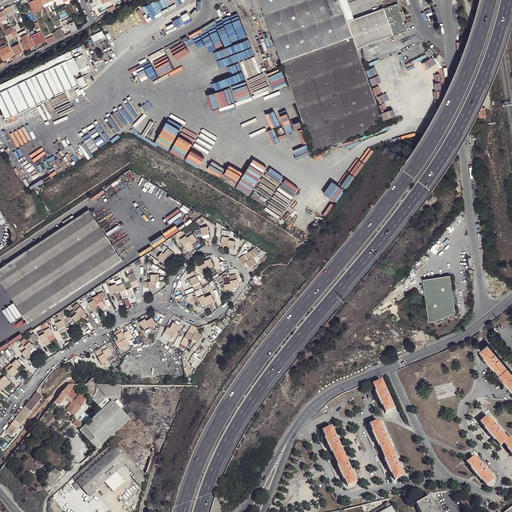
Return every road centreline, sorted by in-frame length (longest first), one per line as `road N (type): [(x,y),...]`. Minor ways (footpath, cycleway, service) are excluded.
road 1 (motorway): [(200,511),(227,440),(261,385),(423,185),(455,133),(508,0)]
road 2 (motorway): [(490,0),(437,132),(226,408),(182,511)]
road 3 (residential): [(160,299),(195,321),(220,313),(248,280),(234,258),(203,250),(187,259),(168,291)]
road 4 (residential): [(0,430),(51,363),(160,299)]
road 5 (unclassified): [(443,477),(486,495),(503,480),(462,417),(478,388),(479,366)]
road 6 (tertiary): [(511,298),(465,333),(388,367)]
road 7 (unclassified): [(388,367),(443,477)]
